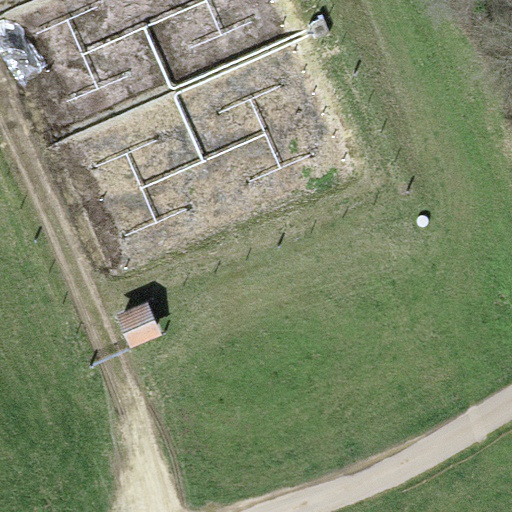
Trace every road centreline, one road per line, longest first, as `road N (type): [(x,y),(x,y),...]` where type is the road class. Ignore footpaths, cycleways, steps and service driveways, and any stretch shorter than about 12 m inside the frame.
road 1 (track): [(158,511),(109,354),(0,104)]
road 2 (track): [(288,511),(388,475),(511,401)]
